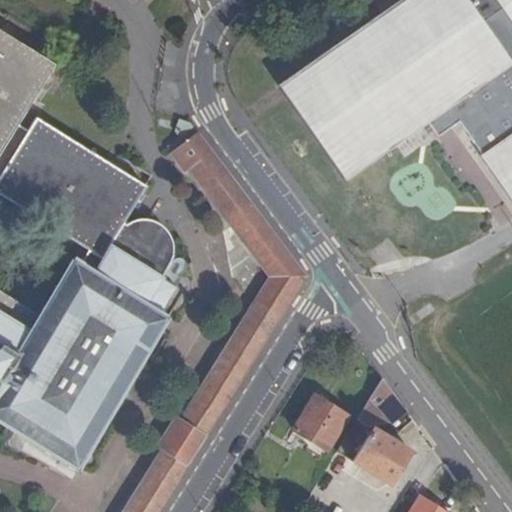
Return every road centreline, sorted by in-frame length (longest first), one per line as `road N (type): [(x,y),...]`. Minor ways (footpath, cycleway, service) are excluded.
road 1 (residential): [(336,284),(205,95),(209,35),(244,0)]
road 2 (residential): [(336,284),(504,511)]
road 3 (residential): [(188,511),(336,284)]
